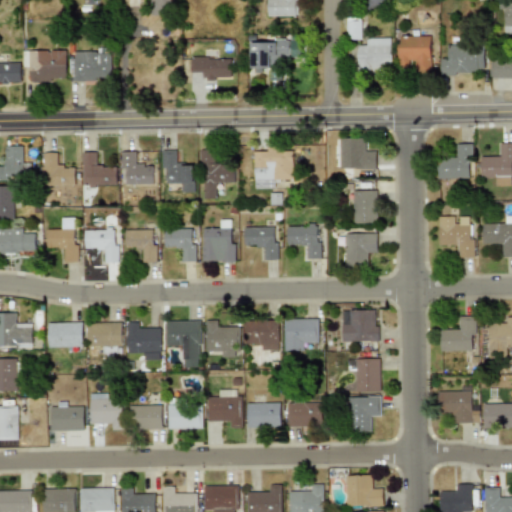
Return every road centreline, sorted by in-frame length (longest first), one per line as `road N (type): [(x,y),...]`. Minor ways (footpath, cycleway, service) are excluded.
road 1 (residential): [(0,283),(81,296),(511,287)]
road 2 (residential): [(511,460),(415,454),(0,462)]
road 3 (residential): [(0,123),(511,109)]
road 4 (residential): [(415,511),(413,113)]
